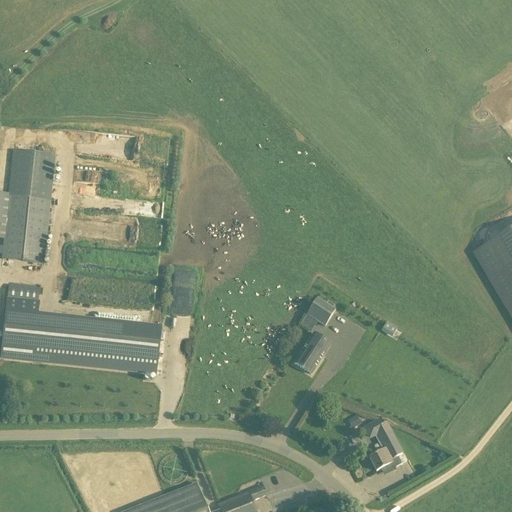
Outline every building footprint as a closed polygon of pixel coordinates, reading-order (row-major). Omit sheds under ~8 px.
[(54,156),(13,152),(9,195),(0,193),(0,237),(3,210),(6,210),(1,261),(42,265),(54,156)] [(511,317),(511,231),(475,254),(511,317)] [(40,289),(9,285),(7,303),(38,306),(40,289)] [(317,299),(306,316),(319,324),(324,328),(336,311),(317,299)] [(155,375),(160,330),(6,314),(1,358),(155,375)] [(397,340),(401,331),(384,323),(380,332),(397,340)] [(330,345),(313,335),(294,365),(311,375),(322,358),(330,345)] [(352,430),(361,426),(357,417),(347,422),(352,430)] [(363,429),(363,430),(366,428),(371,439),(374,437),(380,449),(379,450),(380,452),(369,459),(376,472),(382,469),(384,474),(401,465),(397,457),(402,454),(388,429),(384,431),(378,421),(363,429)] [(207,511),(200,493),(196,485),(128,511),(255,511),(251,502),(266,496),(265,494),(261,483),(260,484),(262,487),(247,493),(250,499),(218,511),(207,511)]
